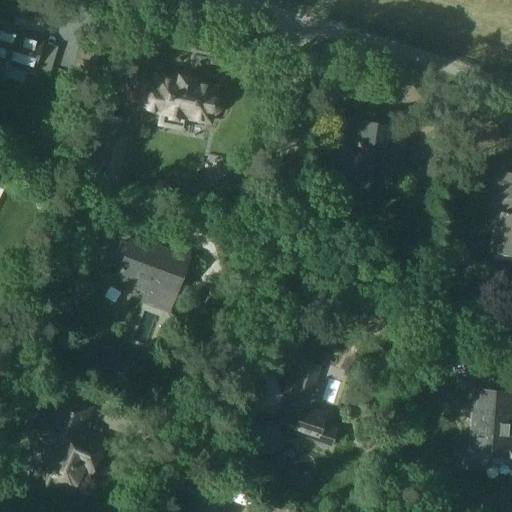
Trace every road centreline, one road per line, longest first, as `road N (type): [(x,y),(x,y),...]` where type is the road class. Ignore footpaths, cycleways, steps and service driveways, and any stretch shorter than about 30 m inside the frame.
road 1 (unclassified): [(149,511),(257,274),(280,191),(289,20)]
road 2 (unclassified): [(511,88),(289,20)]
